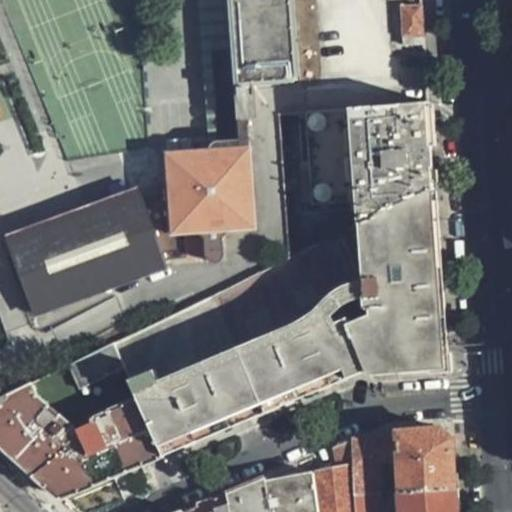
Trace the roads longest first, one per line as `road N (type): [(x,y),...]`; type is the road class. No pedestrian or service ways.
road 1 (primary): [(473,0),(498,397)]
road 2 (residential): [(131,511),(356,410),(498,397)]
